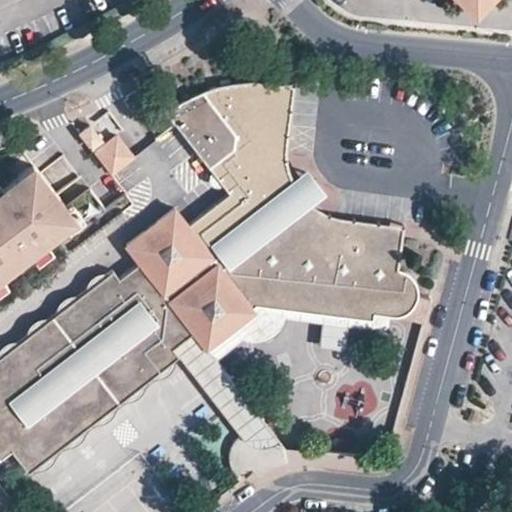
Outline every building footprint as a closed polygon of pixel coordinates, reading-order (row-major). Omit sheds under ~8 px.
[(219,256),(258,303),(282,305),(283,302),(324,305),(324,309),(355,312),(356,308),(378,310),(378,306),(394,308),(399,309),(402,308),(407,307),(412,304),(416,299),(419,295),(420,290),(420,283),(418,278),(413,272),(406,268),(398,267),(401,235),(336,226),(329,224),(323,222),(297,214),(284,203),(273,193),(280,187),(280,182),(279,174),(276,159),(276,147),(275,147),(281,80),(255,80),(228,82),(211,86),(203,88),(197,90),(165,107),(172,115),(176,121),(207,160),(211,166),(209,168),(209,171),(209,175),(211,178),(215,180),(219,181),(222,180),(228,188),(186,220),(219,256)] [(296,81),(281,80),(275,147),(276,147),(291,149),(296,81)] [(91,120),(80,129),(92,145),(103,136),(91,120)] [(96,148),(107,164),(112,169),(131,154),(127,148),(114,132),(96,148)] [(291,149),(276,147),(276,159),(279,174),(280,182),(280,187),(305,170),(291,149)] [(0,269),(1,269),(31,245),(46,234),(52,229),(66,218),(58,209),(67,201),(57,189),(40,168),(32,157),(0,183),(0,182),(0,269)] [(305,170),(280,187),(273,193),(284,203),(297,214),(310,204),(313,201),(324,192),(312,179),(305,170)] [(84,212),(72,197),(67,201),(58,209),(66,218),(70,223),(84,212)] [(379,197),(379,217),(418,217),(418,197),(379,197)] [(255,306),(258,303),(219,256),(186,220),(173,205),(126,241),(140,258),(144,264),(163,286),(172,280),(180,289),(186,297),(177,304),(197,330),(209,346),(237,326),(258,310),(255,306)] [(338,214),(336,226),(401,235),(421,238),(423,221),(338,214)] [(54,244),(46,234),(31,245),(39,256),(54,244)] [(32,469),(180,351),(174,343),(184,335),(173,334),(161,332),(148,324),(141,315),(135,303),(134,294),(135,285),(137,277),(140,269),(144,264),(140,258),(120,274),(113,267),(0,357),(0,454),(3,459),(16,448),(32,469)] [(187,335),(197,330),(177,304),(186,297),(180,289),(172,280),(163,286),(144,264),(140,269),(137,277),(135,285),(134,294),(135,303),(141,315),(148,324),(161,332),(173,334),(184,335),(187,335)] [(0,286),(9,280),(1,269),(0,269),(0,286)] [(393,325),(394,308),(378,306),(378,310),(356,308),(355,312),(324,309),(324,305),(283,302),(282,305),(282,310),(281,316),(393,325)] [(282,310),(282,305),(258,303),(255,306),(258,310),(237,326),(247,338),(251,339),(258,340),(265,338),(271,334),(276,328),(281,316),(282,310)] [(341,345),(344,323),(318,320),(316,342),(341,345)] [(247,338),(237,326),(209,346),(219,359),(247,338)] [(276,438),(219,359),(209,346),(197,330),(187,335),(184,335),(174,343),(180,351),(240,433),(246,441),(250,443),(255,444),(263,444),(266,443),(271,442),(276,438)]
